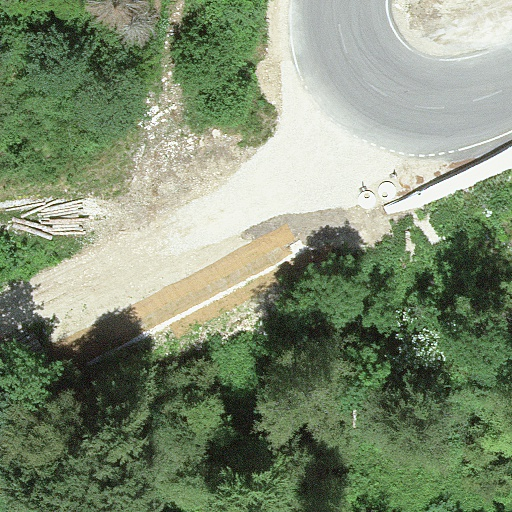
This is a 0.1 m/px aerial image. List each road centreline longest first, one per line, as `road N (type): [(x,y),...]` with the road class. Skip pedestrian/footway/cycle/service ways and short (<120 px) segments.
road 1 (track): [(0,310),(233,200),(362,94)]
road 2 (tertiary): [(329,0),(330,39),(362,94),(408,113),(440,114),(511,89)]
